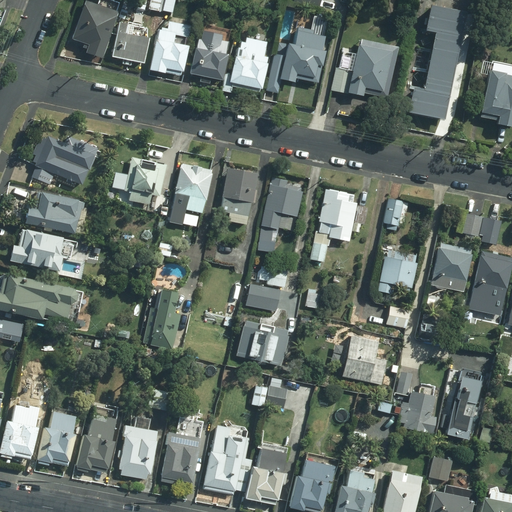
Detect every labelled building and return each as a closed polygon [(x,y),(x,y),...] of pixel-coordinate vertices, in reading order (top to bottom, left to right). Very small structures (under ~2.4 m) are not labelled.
[(85,53),(100,58),(116,11),(114,10),(117,2),(110,0),(97,0),(96,5),(83,0),(71,38),(83,42),(81,47),(86,48),(85,53)] [(145,0),(137,0),(135,9),(143,11),(145,0)] [(149,0),(148,7),(170,11),(172,0),(149,0)] [(293,0),(292,4),(318,9),(319,0),(293,0)] [(424,16),(463,25),(465,12),(427,3),(424,16)] [(435,34),(459,39),(463,25),(424,16),(421,31),(435,34)] [(126,23),(117,21),(110,56),(121,59),(121,63),(130,65),(130,61),(142,63),(147,36),(125,32),(126,23)] [(155,39),(153,39),(148,70),(164,73),(164,70),(180,73),(180,71),(182,72),(190,26),(168,21),(167,28),(160,27),(160,30),(157,29),(155,39)] [(294,82),(295,78),(317,83),(324,51),(320,50),(324,28),(312,25),(311,30),(296,27),(292,44),(285,42),(282,57),(272,55),(268,72),(279,75),(278,78),(294,82)] [(195,48),(193,47),(189,73),(191,74),(191,75),(200,77),(199,81),(209,82),(209,79),(218,81),(219,80),(221,80),(226,54),(224,54),(226,42),(220,41),(221,34),(201,31),(200,39),(196,38),(195,48)] [(432,47),(457,52),(459,39),(435,34),(432,47)] [(232,92),(233,86),(257,91),(258,88),(260,89),(266,62),(264,62),(266,57),(262,56),(265,41),(244,37),(243,42),(239,41),(238,47),(236,46),(234,56),(233,56),(229,75),(225,74),(222,90),(232,92)] [(386,97),(397,46),(360,38),(358,45),(357,45),(352,70),(335,67),(330,90),(347,94),(347,92),(362,95),(362,92),(386,97)] [(429,60),(454,66),(457,52),(432,47),(429,60)] [(426,74),(451,79),(454,66),(429,60),(426,74)] [(511,123),(511,74),(489,70),(479,116),(497,120),(496,123),(511,127),(511,123)] [(423,88),(448,93),(451,79),(426,74),(423,88)] [(411,100),(446,106),(448,93),(423,88),(413,86),(411,100)] [(408,114),(443,120),(446,106),(411,100),(408,114)] [(48,184),(53,174),(78,184),(82,174),(89,177),(97,157),(90,155),(90,154),(74,147),(76,141),(61,135),(59,141),(46,136),(45,138),(41,137),(39,143),(36,142),(31,155),(34,156),(32,162),(35,163),(33,166),(35,166),(30,177),(48,184)] [(155,163),(131,157),(127,175),(124,175),(122,186),(124,186),(123,191),(130,192),(128,200),(132,201),(131,206),(139,208),(140,203),(148,204),(150,194),(159,196),(165,165),(162,164),(163,163),(156,161),(155,163)] [(180,167),(179,166),(173,193),(174,193),(172,203),(181,205),(180,208),(200,213),(203,200),(204,200),(211,174),(209,173),(210,169),(181,162),(180,167)] [(256,173),(226,168),(221,197),(223,197),(220,211),(247,216),(249,202),(251,203),(256,173)] [(287,215),(295,217),(301,192),(300,191),(301,187),(285,184),(286,181),(271,177),(269,184),(260,226),(258,241),(274,242),(276,229),(276,227),(289,230),(292,218),(286,217),(287,215)] [(353,194),(324,188),(317,221),(320,222),(317,232),(315,231),(309,259),(323,262),(327,246),(328,246),(330,237),(348,241),(356,203),(352,202),(353,194)] [(23,223),(72,233),(75,218),(72,218),(76,200),(39,192),(35,209),(26,208),(23,223)] [(401,201),(386,198),(381,222),(386,223),(385,228),(393,230),(394,225),(396,225),(401,201)] [(367,208),(356,206),(351,231),(358,232),(360,223),(364,224),(367,208)] [(478,237),(482,217),(464,214),(460,233),(478,237)] [(496,243),(501,221),(483,217),(478,239),(496,243)] [(11,245),(7,261),(57,271),(61,252),(58,251),(61,237),(20,229),(16,246),(11,245)] [(131,233),(124,232),(122,240),(130,241),(131,233)] [(470,249),(440,243),(430,285),(462,292),(470,255),(469,254),(470,249)] [(411,262),(412,254),(386,249),(384,256),(381,256),(376,280),(377,280),(375,290),(390,293),(391,287),(407,290),(413,262),(411,262)] [(511,258),(511,257),(480,250),(469,300),(491,306),(493,297),(503,299),(511,258)] [(286,271),(268,267),(265,284),(283,287),(286,271)] [(0,310),(40,319),(41,314),(75,321),(81,291),(2,275),(2,276),(0,276),(0,310)] [(275,312),(279,289),(249,283),(245,305),(275,312)] [(175,293),(160,289),(156,309),(150,308),(143,343),(149,344),(149,345),(170,350),(177,314),(171,313),(175,293)] [(315,290),(307,289),(305,306),(317,308),(320,295),(314,294),(315,290)] [(234,318),(226,316),(223,325),(232,327),(234,318)] [(242,325),(239,325),(232,355),(278,365),(284,336),(282,335),(283,329),(243,320),(242,325)] [(357,337),(350,336),(340,375),(380,384),(386,360),(374,357),(375,354),(361,351),(362,348),(355,346),(357,337)] [(15,364),(19,347),(9,345),(5,362),(15,364)] [(161,357),(151,355),(149,363),(159,365),(161,357)] [(445,435),(467,439),(482,373),(461,368),(459,379),(453,377),(449,394),(454,395),(451,409),(449,408),(447,415),(444,414),(441,427),(447,429),(445,435)] [(234,371),(226,373),(229,381),(237,379),(234,371)] [(412,374),(400,371),(395,392),(407,395),(412,374)] [(266,388),(254,385),(251,405),(262,407),(266,388)] [(286,389),(267,385),(264,405),(283,409),(286,389)] [(166,411),(169,393),(151,388),(147,407),(166,411)] [(434,396),(410,391),(406,408),(402,408),(399,422),(404,423),(402,428),(431,434),(435,417),(430,416),(434,396)] [(216,401),(207,399),(205,409),(213,411),(216,401)] [(388,414),(391,405),(379,402),(376,411),(388,414)] [(10,422),(4,420),(0,438),(0,453),(12,456),(12,455),(28,459),(35,428),(32,427),(37,408),(26,406),(26,408),(13,405),(10,422)] [(86,436),(81,435),(74,467),(73,470),(86,472),(87,470),(89,470),(89,469),(92,470),(95,470),(103,472),(105,469),(106,470),(113,442),(109,441),(116,411),(92,406),(86,436)] [(47,428),(42,427),(35,460),(49,463),(50,458),(67,462),(73,434),(70,434),(73,417),(51,412),(47,428)] [(120,470),(119,475),(144,479),(145,474),(149,475),(155,441),(153,441),(155,431),(146,429),(148,419),(134,417),(132,427),(124,426),(123,432),(122,432),(121,437),(123,438),(120,450),(117,450),(115,458),(119,459),(117,469),(120,470)] [(227,427),(216,425),(211,452),(209,452),(202,489),(232,495),(233,491),(234,491),(234,490),(244,491),(250,460),(241,458),(242,451),(244,451),(247,433),(244,428),(230,425),(227,427)] [(488,442),(492,429),(483,426),(478,439),(488,442)] [(191,483),(199,438),(166,432),(164,445),(166,445),(160,477),(161,477),(160,481),(189,487),(190,483),(191,483)] [(250,467),(244,499),(274,505),(286,448),(261,443),(255,468),(250,467)] [(301,477),(295,476),(288,508),(302,511),(302,509),(313,511),(317,511),(319,510),(320,510),(324,493),(327,494),(331,478),(333,479),(337,459),(306,452),(301,477)] [(432,457),(428,477),(447,481),(451,461),(432,457)] [(344,487),(339,486),(332,511),(366,511),(371,493),(369,492),(372,480),(361,477),(362,473),(348,469),(344,487)] [(412,511),(421,478),(391,471),(381,511),(412,511)] [(442,493),(433,491),(428,511),(468,511),(470,505),(474,506),(477,492),(444,484),(442,493)] [(487,498),(482,498),(479,511),(509,511),(511,504),(510,503),(511,495),(497,492),(495,487),(488,489),(489,491),(487,498)] [(329,511),(332,504),(323,501),(320,511),(329,511)]
